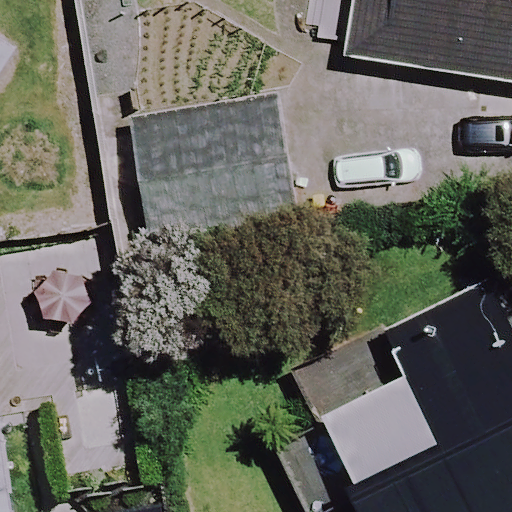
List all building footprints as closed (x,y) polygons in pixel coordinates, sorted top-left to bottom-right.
[(511,0),(363,0),(354,73),(511,94),(511,0)] [(0,87),(16,59),(0,49),(0,87)] [(294,230),(274,106),(144,128),(164,252),(294,230)] [(511,511),(511,332),(492,290),(394,335),(417,384),(327,425),(366,511),(511,511)] [(0,511),(15,511),(0,421),(0,511)]
